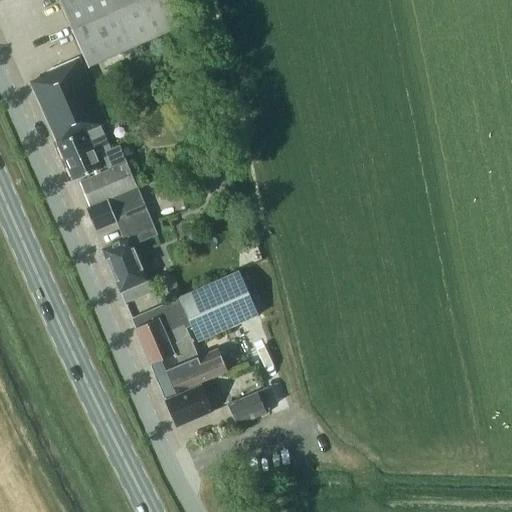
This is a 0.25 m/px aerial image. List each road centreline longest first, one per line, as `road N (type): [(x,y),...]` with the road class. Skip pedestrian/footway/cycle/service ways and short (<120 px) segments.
road 1 (unclassified): [(194,511),(0,74)]
road 2 (primary): [(150,511),(0,189)]
